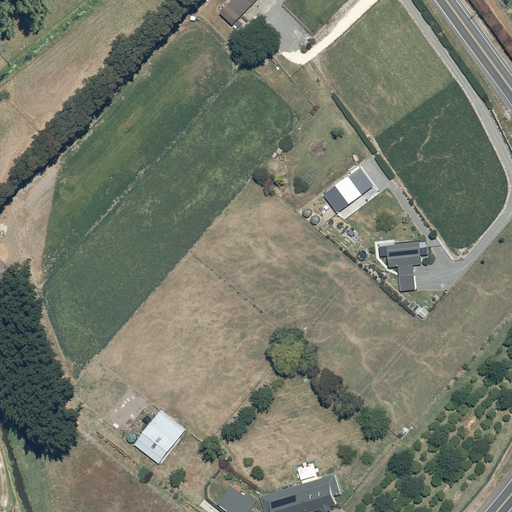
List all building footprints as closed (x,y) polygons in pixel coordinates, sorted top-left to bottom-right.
[(230,0),(215,15),(229,29),(233,25),(237,29),(243,23),(240,20),(259,0),(230,0)] [(421,243),(389,245),(391,268),(400,267),(401,275),(414,274),(413,264),(423,263),(421,243)] [(189,429),(163,409),(135,445),(161,465),(189,429)] [(335,475),(263,497),(266,511),(314,511),(338,505),(335,496),(341,494),(335,475)] [(252,511),(259,502),(234,485),(219,505),(229,511),(252,511)]
